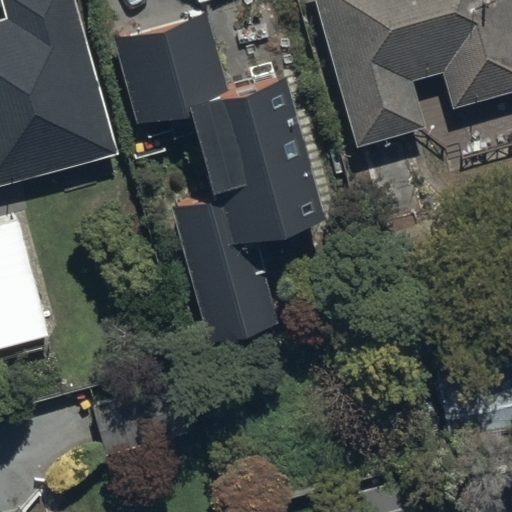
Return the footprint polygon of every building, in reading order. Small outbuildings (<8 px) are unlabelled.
[(0,191),(115,158),(70,0),(0,0),(0,2),(5,20),(0,21),(0,191)] [(426,134),(412,84),(440,77),(449,112),(511,95),(511,0),(311,0),(352,156),(364,153),(385,236),(430,224),(408,139),(426,134)] [(280,325),(258,251),(326,231),(281,79),(222,97),(198,18),(113,44),(139,131),(187,117),(211,197),(168,210),(209,345),(280,325)] [(511,362),(435,378),(449,448),(511,436),(511,362)] [(358,494),(362,511),(426,511),(419,479),(358,494)]
